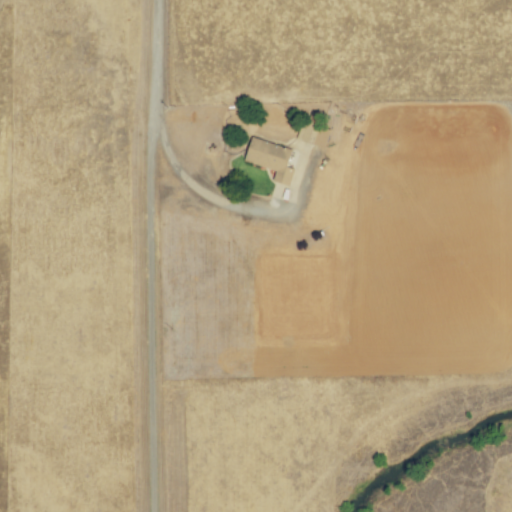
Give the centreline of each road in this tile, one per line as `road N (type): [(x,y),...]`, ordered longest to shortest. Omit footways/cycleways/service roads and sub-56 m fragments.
road 1 (residential): [(153,160),(155,511)]
road 2 (residential): [(153,160),(159,0)]
